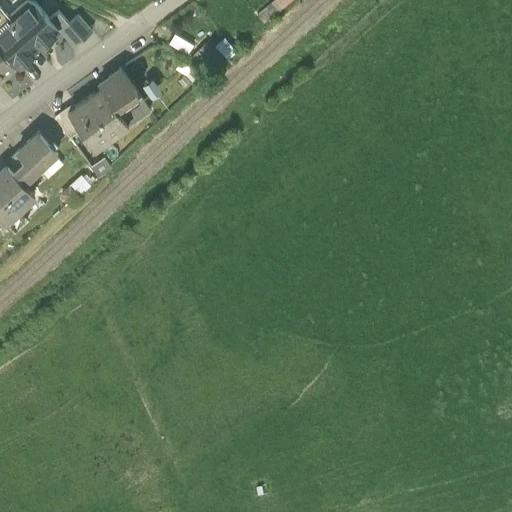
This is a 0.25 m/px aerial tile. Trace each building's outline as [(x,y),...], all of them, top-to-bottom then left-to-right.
[(31,2),(11,20),(37,47),(56,29),(48,21),(31,2)] [(0,45),(17,65),(37,47),(11,20),(0,6),(0,45)] [(69,24),(58,12),(48,21),(56,29),(72,46),(81,37),(69,24)] [(93,30),(79,15),(69,24),(81,37),(83,38),(93,30)] [(193,46),(175,35),(169,45),(187,56),(193,46)] [(0,80),(17,65),(0,45),(0,80)] [(98,84),(102,89),(115,107),(128,125),(149,110),(119,69),(98,84)] [(152,79),(142,85),(150,97),(160,91),(152,79)] [(128,125),(115,107),(102,89),(71,111),(86,131),(79,136),(92,152),(128,125)] [(71,111),(68,107),(53,119),(72,141),(79,136),(86,131),(71,111)] [(18,152),(26,161),(35,170),(57,150),(39,131),(18,152)] [(15,171),(8,163),(0,170),(0,214),(16,231),(29,219),(19,208),(34,193),(24,182),(35,170),(26,161),(15,171)]
